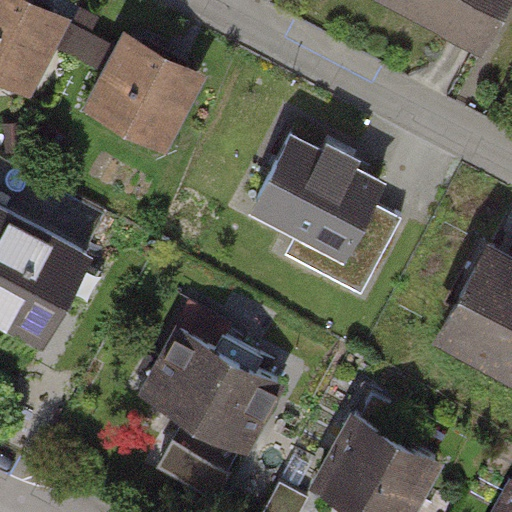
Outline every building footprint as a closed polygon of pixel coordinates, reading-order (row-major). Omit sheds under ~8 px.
[(0,0),(0,69),(34,88),(72,16),(40,0),(0,0)] [(395,0),(481,43),(503,0),(395,0)] [(170,146),(208,75),(128,33),(90,104),(170,146)] [(373,197),(383,177),(300,133),(262,205),(305,227),(292,252),(365,291),(406,214),(373,197)] [(0,312),(48,338),(96,248),(0,197),(0,312)] [(511,369),(511,254),(487,241),(439,329),(511,369)] [(250,447),(287,379),(186,325),(149,393),(250,447)] [(366,511),(417,511),(448,457),(363,410),(320,486),(366,511)]
